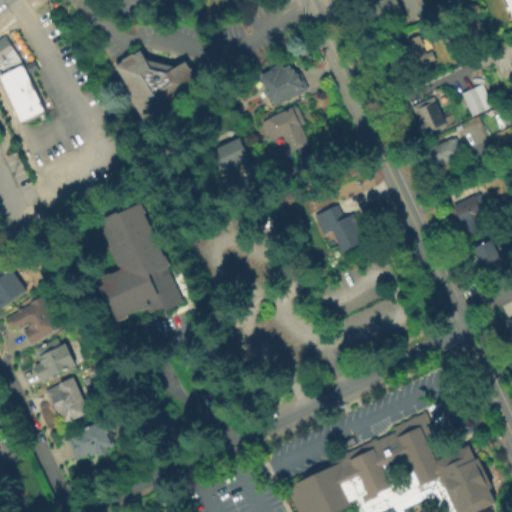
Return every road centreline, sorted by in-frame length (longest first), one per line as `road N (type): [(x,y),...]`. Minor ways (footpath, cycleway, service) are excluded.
road 1 (tertiary): [(332,51),(511,443)]
road 2 (residential): [(461,335),(219,447)]
road 3 (residential): [(75,511),(4,363)]
road 4 (residential): [(219,447),(78,511)]
